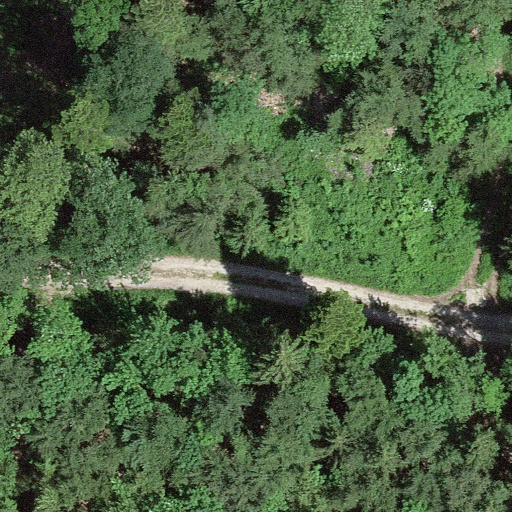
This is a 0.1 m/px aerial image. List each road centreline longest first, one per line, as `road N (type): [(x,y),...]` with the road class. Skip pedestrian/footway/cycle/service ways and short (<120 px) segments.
road 1 (track): [(0,265),(471,326)]
road 2 (track): [(471,326),(511,158)]
road 3 (track): [(511,134),(497,0)]
